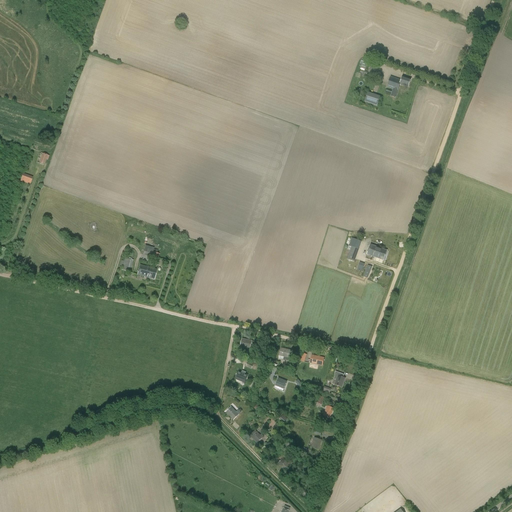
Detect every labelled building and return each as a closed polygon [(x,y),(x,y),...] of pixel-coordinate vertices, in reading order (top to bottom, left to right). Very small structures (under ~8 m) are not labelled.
[(367,77),(374,80),(379,64),(372,62),(367,77)] [(402,76),(401,80),(390,76),(387,87),(393,89),(390,96),(396,98),(400,85),(408,88),(411,79),(402,76)] [(380,97),(368,92),(364,102),(377,106),(380,97)] [(355,261),(361,240),(351,238),(346,255),(348,256),(347,259),(355,261)] [(367,255),(383,261),(387,251),(370,245),(367,255)] [(157,263),(160,254),(158,253),(158,251),(154,249),(154,248),(151,247),(151,249),(150,248),(150,247),(149,247),(149,248),(145,247),(143,254),(152,257),(153,253),(154,254),(152,262),(157,263)] [(122,270),(129,272),(132,260),(125,258),(122,270)] [(357,270),(364,273),(365,269),(364,269),(366,264),(360,262),(357,270)] [(137,275),(154,280),(157,270),(140,265),(137,275)] [(368,265),(363,276),(368,278),(372,266),(368,265)] [(242,338),(242,340),(240,346),(244,347),(243,350),(249,351),(250,349),(251,344),(257,346),(258,342),(242,338)] [(280,349),(279,356),(278,359),(288,361),(290,352),(280,349)] [(324,359),(315,357),(312,356),(311,361),(314,361),(313,364),(322,366),(324,359)] [(253,387),(254,388),(255,389),(258,384),(254,383),(257,378),(256,377),(258,373),(249,369),(247,373),(253,376),(250,381),(255,383),(254,385),(253,387)] [(235,378),(245,382),(248,376),(238,372),(235,378)] [(335,385),(341,387),(344,378),(338,376),(335,385)] [(278,379),(276,385),(281,387),(284,389),(287,382),(278,379)] [(315,403),(322,405),(325,398),(318,396),(315,403)] [(323,415),(329,418),(333,409),(327,406),(323,415)] [(239,410),(236,412),(231,407),(226,412),(234,420),(239,415),(241,413),(239,410)] [(288,420),(283,416),(279,420),(284,425),(288,420)] [(261,434),(260,435),(255,431),(250,435),(258,443),(262,438),(264,436),(261,434)] [(317,449),(320,440),(314,438),(311,447),(317,449)] [(278,458),(281,461),(278,463),(281,466),(280,466),(285,471),(290,466),(292,463),(290,461),(288,464),(283,459),(289,453),(285,449),(281,452),(283,454),(278,458)]
